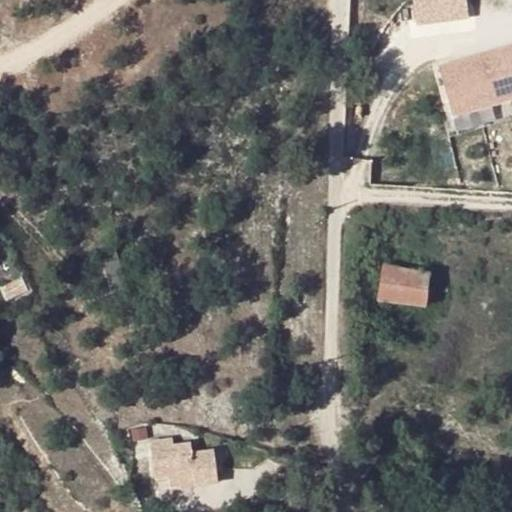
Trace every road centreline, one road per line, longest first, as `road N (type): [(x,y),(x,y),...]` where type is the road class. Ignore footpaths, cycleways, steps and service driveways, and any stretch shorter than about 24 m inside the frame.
road 1 (unclassified): [(344,511),(330,430),(342,0)]
road 2 (track): [(0,71),(125,0)]
